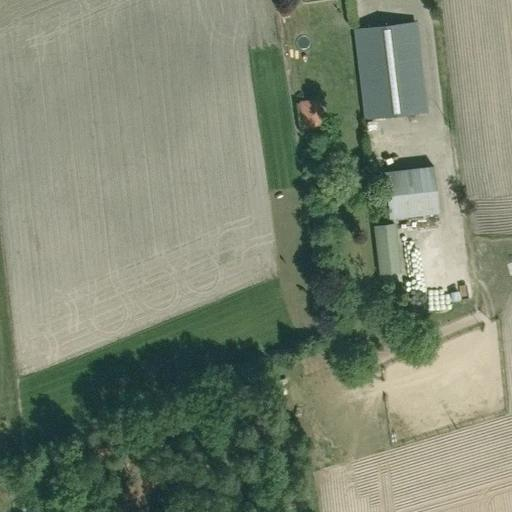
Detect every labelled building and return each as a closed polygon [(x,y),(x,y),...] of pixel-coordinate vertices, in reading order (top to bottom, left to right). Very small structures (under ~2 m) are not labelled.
[(365,119),(425,112),(415,23),(355,30),(365,119)] [(301,99),(303,115),(321,112),(319,96),(301,99)] [(388,219),(438,213),(432,167),(383,172),(388,219)] [(399,272),(394,223),(374,226),(379,274),(399,272)] [(409,282),(410,311),(426,311),(425,281),(409,282)]
